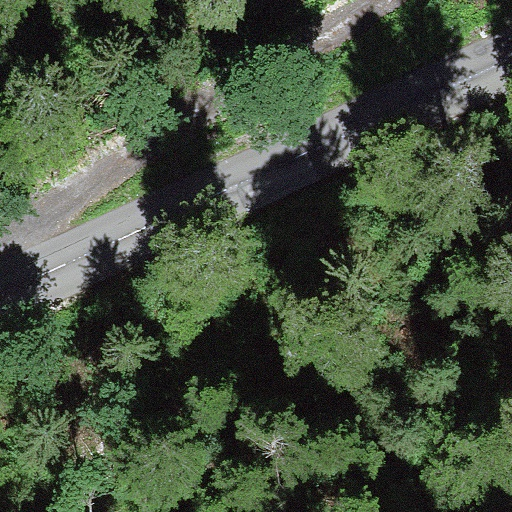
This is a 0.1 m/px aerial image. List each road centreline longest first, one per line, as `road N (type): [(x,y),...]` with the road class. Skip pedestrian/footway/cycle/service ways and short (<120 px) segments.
road 1 (tertiary): [(0,296),(260,165),(511,59)]
road 2 (track): [(0,232),(362,0)]
